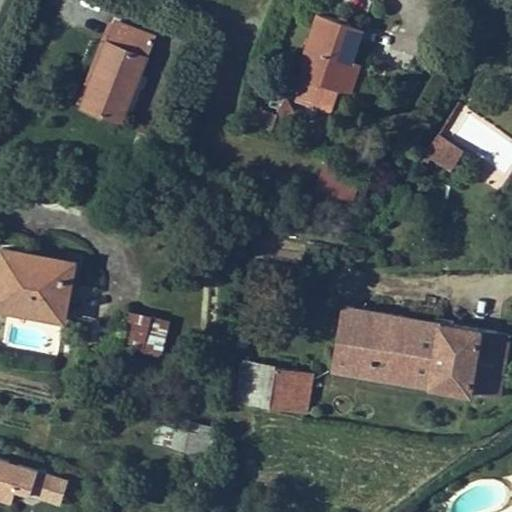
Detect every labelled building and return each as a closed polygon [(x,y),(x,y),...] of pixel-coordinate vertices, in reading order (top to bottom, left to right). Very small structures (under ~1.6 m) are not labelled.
[(322,14),(300,75),(302,76),(318,81),(341,89),(350,62),(362,27),(322,14)] [(120,119),(154,36),(118,21),(84,104),(120,119)] [(350,62),(341,89),(349,92),(358,64),(350,62)] [(318,81),(302,76),(300,83),(315,88),(318,81)] [(252,105),(250,122),(271,124),(273,108),(252,105)] [(440,133),(428,154),(451,170),(465,149),(440,133)] [(324,159),(315,189),(353,200),(362,170),(324,159)] [(0,306),(64,318),(75,261),(2,248),(0,261),(0,306)] [(499,396),(510,334),(344,305),(333,367),(499,396)] [(152,315),(127,310),(120,343),(144,348),(152,315)] [(174,320),(152,315),(144,348),(167,353),(174,320)] [(299,370),(245,362),(238,401),(293,409),(299,370)] [(312,372),(299,370),(293,409),(304,411),(312,372)] [(159,424),(154,441),(207,453),(213,433),(199,430),(199,433),(159,424)] [(74,474),(0,448),(0,494),(14,499),(17,491),(63,507),(74,474)]
